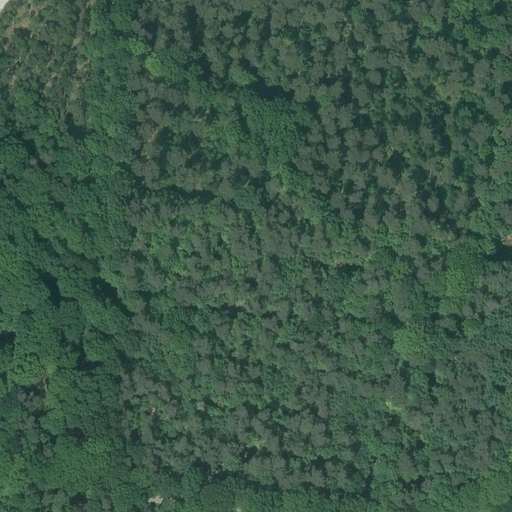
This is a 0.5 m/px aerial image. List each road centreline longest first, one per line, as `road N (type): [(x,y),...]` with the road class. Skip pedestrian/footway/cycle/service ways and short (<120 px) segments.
road 1 (track): [(367,511),(511,135)]
road 2 (track): [(117,0),(104,249)]
road 3 (unclassified): [(104,249),(96,490)]
road 4 (unclassified): [(252,511),(96,490)]
